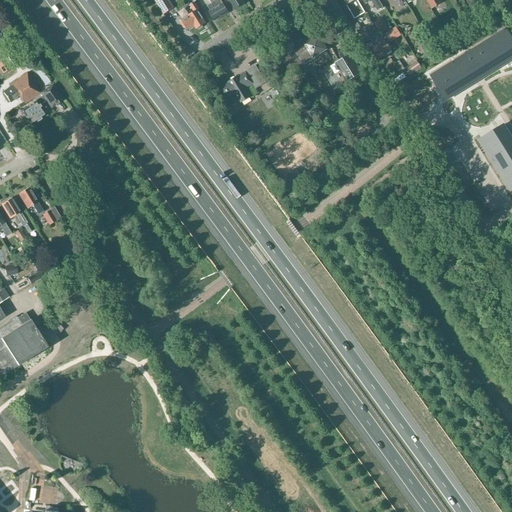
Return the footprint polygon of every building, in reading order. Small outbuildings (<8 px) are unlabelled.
[(168,0),(156,0),(155,1),(163,15),(173,8),(168,0)] [(209,12),(214,21),(228,13),(220,0),(209,0),(215,8),(209,12)] [(245,3),(243,0),(227,0),(234,10),(245,3)] [(343,0),(354,19),(355,19),(365,13),(357,0),(343,0)] [(363,0),(365,4),(371,0),(377,10),(383,7),(378,0),(363,0)] [(442,4),(439,0),(427,0),(433,9),(442,4)] [(188,16),(182,20),(187,30),(194,26),(196,29),(206,24),(198,10),(199,9),(195,2),(190,5),(194,12),(188,16)] [(330,30),(325,22),(319,26),(324,34),(330,30)] [(507,29),(506,28),(430,76),(437,72),(450,93),(511,55),(511,39),(506,29),(507,29)] [(376,30),(368,35),(372,41),(380,36),(376,30)] [(294,46),(296,50),(284,58),(290,68),(303,60),(303,61),(324,48),(315,33),(294,46)] [(376,45),(372,48),(379,59),(391,50),(388,44),(389,43),(384,34),(374,41),(376,45)] [(335,64),(346,83),(362,73),(350,54),(340,60),(335,64)] [(3,60),(0,61),(0,68),(3,73),(9,69),(3,60)] [(422,69),(418,62),(406,70),(410,76),(422,69)] [(246,73),(238,78),(238,77),(229,82),(229,83),(221,88),(228,98),(236,94),(242,103),(251,97),(246,89),(253,84),(256,89),(266,83),(256,66),(246,73)] [(12,86),(3,93),(10,103),(19,96),(24,104),(40,93),(27,74),(11,85),(12,86)] [(39,105),(46,100),(52,108),(63,100),(53,85),(41,93),(43,96),(21,111),(32,126),(47,116),(39,105)] [(511,189),(511,145),(501,127),(479,141),(478,140),(510,192),(511,192),(510,191),(511,189)] [(29,188),(19,194),(27,209),(33,206),(36,211),(41,208),(29,188)] [(12,199),(1,205),(10,219),(13,217),(18,225),(21,223),(23,227),(24,226),(28,233),(34,230),(23,213),(19,215),(18,213),(20,212),(12,199)] [(51,226),(57,222),(50,211),(44,215),(51,226)] [(11,234),(0,216),(0,225),(6,237),(11,234)] [(21,230),(16,233),(23,243),(27,239),(21,230)] [(10,266),(11,268),(5,269),(7,276),(17,274),(15,264),(10,266)] [(28,278),(31,284),(42,277),(39,272),(28,278)] [(0,306),(0,378),(49,347),(25,313),(0,330),(0,320),(7,317),(0,306)]
